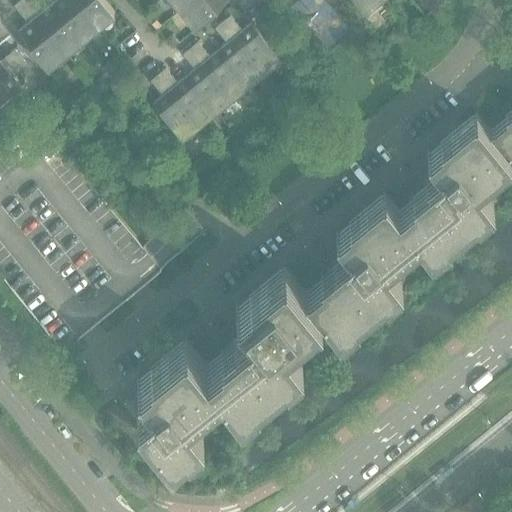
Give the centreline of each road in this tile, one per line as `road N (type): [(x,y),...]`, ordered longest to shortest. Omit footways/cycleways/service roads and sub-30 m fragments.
road 1 (residential): [(92,359),(436,82),(473,42),(492,0)]
road 2 (secondary): [(511,348),(309,511)]
road 3 (secondary): [(107,511),(0,380)]
